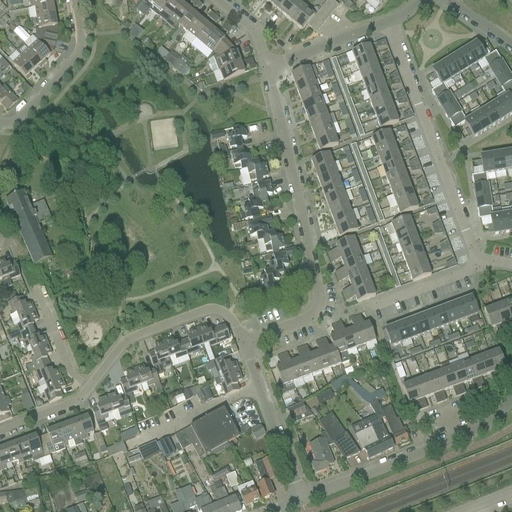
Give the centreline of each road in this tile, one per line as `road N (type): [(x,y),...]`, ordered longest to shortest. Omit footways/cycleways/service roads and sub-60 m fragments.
road 1 (residential): [(244,344),(308,321),(318,301),(268,69)]
road 2 (residential): [(478,264),(389,22)]
road 3 (residential): [(299,498),(475,430),(511,396)]
road 4 (residential): [(244,344),(226,314),(203,311),(125,341),(79,386)]
road 5 (residential): [(299,498),(244,344)]
road 6 (residential): [(0,124),(67,65),(76,49),(77,0)]
road 7 (residential): [(268,69),(389,22)]
road 8 (residential): [(478,264),(366,309)]
